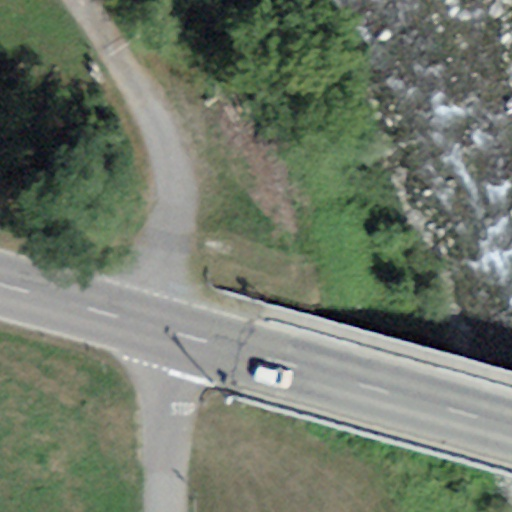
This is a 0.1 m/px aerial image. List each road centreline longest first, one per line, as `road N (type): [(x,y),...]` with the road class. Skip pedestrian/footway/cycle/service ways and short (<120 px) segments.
road 1 (secondary): [(166,329),(511,429)]
road 2 (track): [(166,329),(173,200),(167,162),(83,0)]
road 3 (residential): [(166,511),(166,329)]
road 4 (secondary): [(0,283),(166,329)]
